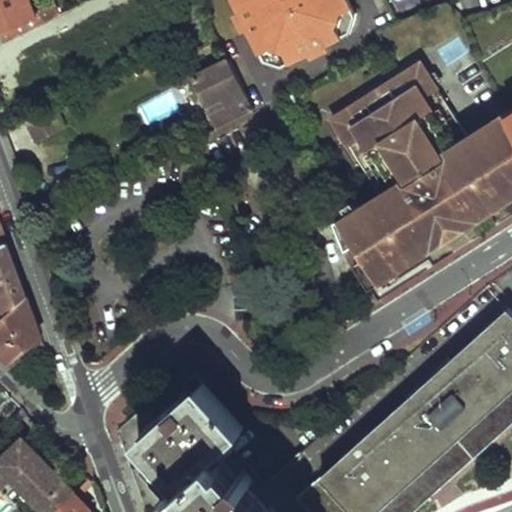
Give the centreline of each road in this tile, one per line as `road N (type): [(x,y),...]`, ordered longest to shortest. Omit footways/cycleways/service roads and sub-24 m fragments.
road 1 (residential): [(511,240),(289,381),(270,382),(250,370),(216,335),(177,331),(83,398)]
road 2 (residential): [(83,398),(0,165)]
road 3 (residential): [(0,367),(51,421),(68,432),(93,429)]
